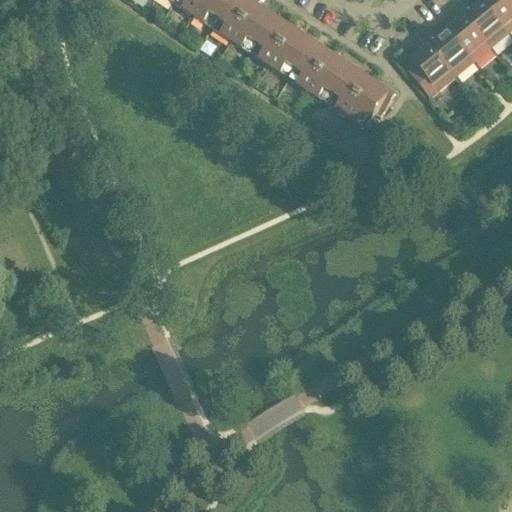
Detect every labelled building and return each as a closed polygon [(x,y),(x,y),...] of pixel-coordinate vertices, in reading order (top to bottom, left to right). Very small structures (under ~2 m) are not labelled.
[(313,46),(242,0),(178,0),(174,7),(289,83),(313,46)] [(511,34),(511,5),(507,0),(488,0),(482,5),(509,37),(511,34)] [(509,37),(482,5),(472,14),(464,4),(457,10),(491,52),(509,37)] [(457,26),(447,34),(474,66),(491,52),(457,10),(449,17),(457,26)] [(474,66),(447,34),(437,43),(429,33),(422,39),(456,81),(474,66)] [(411,64),(416,70),(408,76),(430,102),(456,81),(422,39),(414,46),(422,55),(411,64)] [(395,100),(313,46),(289,83),(366,134),(375,119),(380,123),(395,100)]
